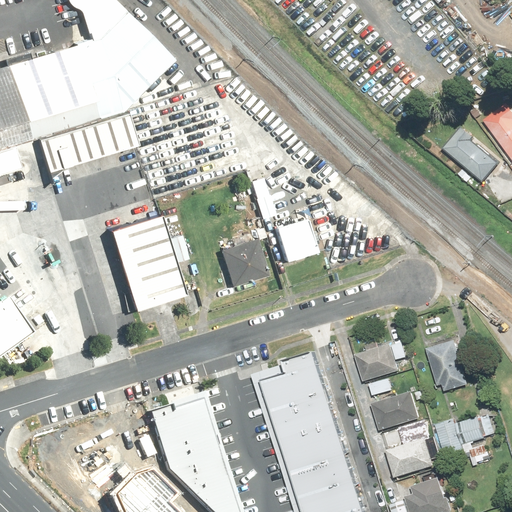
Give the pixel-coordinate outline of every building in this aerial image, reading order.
[(0,145),(25,138),(37,175),(143,144),(132,106),(184,57),(124,0),(72,0),(82,6),(91,35),(0,64),(0,145)] [(511,122),(496,133),(511,156),(511,122)] [(464,126),(444,147),(484,184),(504,163),(464,126)] [(179,282),(153,203),(101,220),(127,299),(179,282)] [(309,217),(276,228),(288,262),(321,252),(309,217)] [(258,233),(225,243),(238,282),(270,271),(258,233)] [(277,233),(267,236),(274,259),(284,256),(277,233)] [(0,353),(27,333),(0,296),(0,353)] [(410,340),(356,354),(363,382),(417,368),(410,340)] [(428,348),(440,395),(473,387),(461,340),(428,348)] [(367,511),(316,356),(291,363),(296,376),(268,384),(309,511),(367,511)] [(174,403),(151,409),(169,469),(214,511),(244,511),(206,390),(198,392),(173,400),(174,403)] [(419,391),(374,403),(385,445),(411,438),(408,425),(426,420),(419,391)] [(492,408),(436,422),(442,445),(498,431),(492,408)] [(389,448),(397,478),(440,467),(432,437),(389,448)] [(489,446),(475,451),(479,464),(493,458),(489,446)] [(179,511),(168,501),(176,492),(152,469),(135,474),(117,494),(124,511),(179,511)] [(273,477),(266,470),(256,479),(264,487),(273,477)] [(393,498),(396,511),(454,511),(445,475),(412,483),(415,492),(393,498)]
